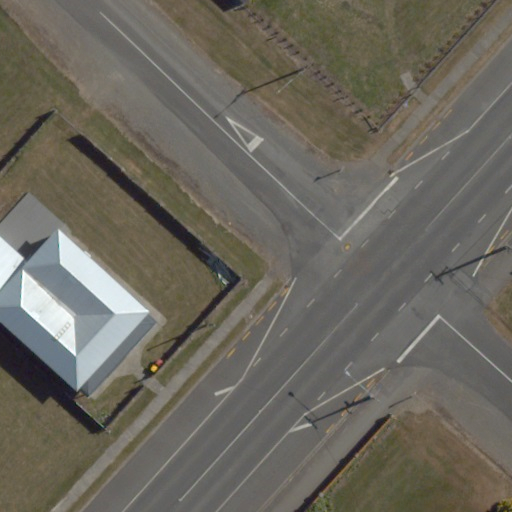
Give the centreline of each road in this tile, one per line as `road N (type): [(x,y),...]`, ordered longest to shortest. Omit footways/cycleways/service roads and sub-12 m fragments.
road 1 (residential): [(85,0),(386,274)]
road 2 (primary): [(386,274),(170,511)]
road 3 (primary): [(511,135),(386,274)]
road 4 (residential): [(386,274),(511,382)]
